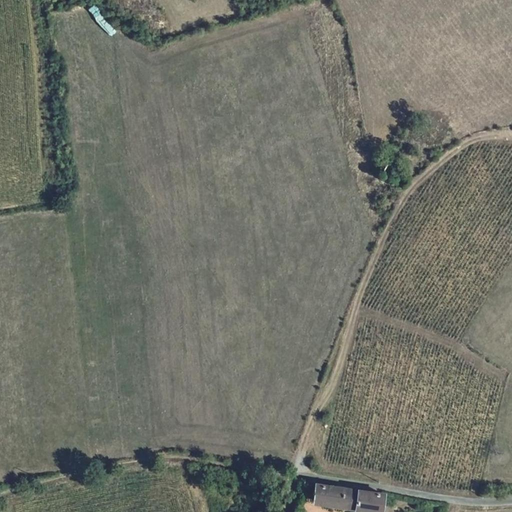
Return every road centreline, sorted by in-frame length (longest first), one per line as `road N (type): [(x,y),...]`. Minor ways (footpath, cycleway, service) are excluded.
road 1 (track): [(298,476),(395,212),(461,145),(511,138)]
road 2 (residential): [(298,476),(511,501)]
